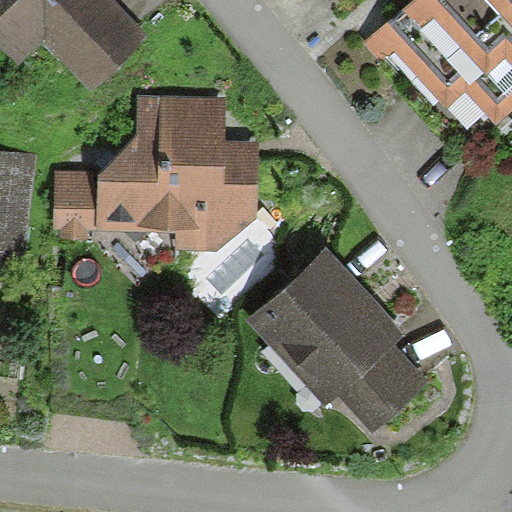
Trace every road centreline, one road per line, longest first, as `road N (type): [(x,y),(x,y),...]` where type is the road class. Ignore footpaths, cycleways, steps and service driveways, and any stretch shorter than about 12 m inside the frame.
road 1 (residential): [(471,484),(504,407),(489,345),(331,122),(232,0)]
road 2 (residential): [(0,475),(354,510),(416,507),(471,484)]
